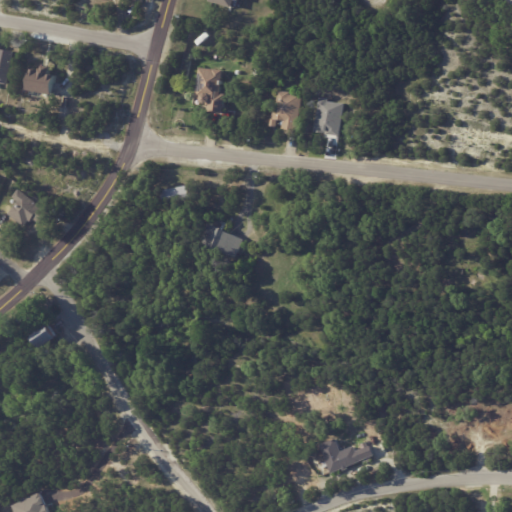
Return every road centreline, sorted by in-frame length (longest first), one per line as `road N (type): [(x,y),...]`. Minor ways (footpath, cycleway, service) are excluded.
road 1 (residential): [(511,188),(136,146)]
road 2 (tertiary): [(170,0),(136,146),(47,273),(0,305)]
road 3 (residential): [(47,273),(220,511)]
road 4 (residential): [(511,477),(429,475),(354,491),(314,511)]
road 5 (residential): [(159,45),(0,19)]
